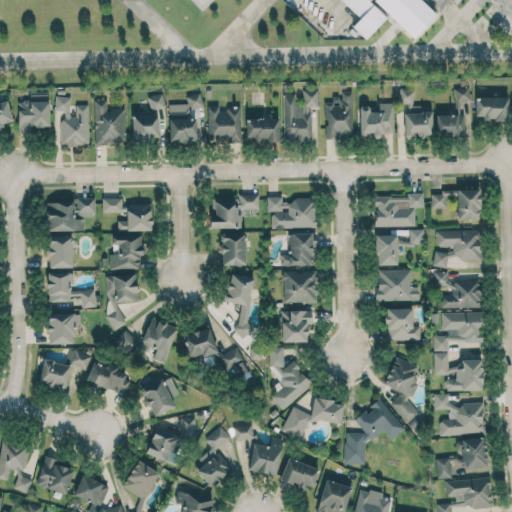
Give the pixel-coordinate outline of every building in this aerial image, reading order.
[(342,0),(360,17),(352,26),(365,38),(388,14),(413,37),(436,13),(421,0),(342,0)] [(465,134),(464,101),(469,100),(469,87),(454,87),(455,108),(436,109),(437,135),(465,134)] [(311,140),(311,106),(318,106),(318,88),(302,89),(303,104),(295,104),(295,93),(283,93),(284,140),(311,140)] [(431,106),(414,107),(413,88),(399,89),(399,103),(404,102),(405,137),(432,136),(431,106)] [(352,91),(340,91),(340,102),(325,103),(326,137),(353,137),(352,91)] [(169,142),(196,141),(195,107),(202,107),(202,93),(186,94),(187,109),(168,110),(169,142)] [(158,135),(158,107),(164,107),(164,94),(149,94),(149,110),(132,110),(132,142),(151,142),(151,135),(158,135)] [(89,104),(75,104),(75,116),(70,115),(70,96),(55,95),(55,110),(61,110),(61,144),(88,145),(89,104)] [(508,96),(476,96),(476,118),(508,119),(508,96)] [(94,99),(95,144),(125,143),(124,107),(107,108),(107,99),(94,99)] [(0,125),(13,122),(7,100),(0,101),(0,125)] [(49,100),(18,101),(18,131),(31,131),(31,126),(50,126),(49,100)] [(394,133),(393,103),(359,104),(359,137),(381,137),(381,133),(394,133)] [(241,138),(240,107),(219,107),(219,104),(207,105),(208,139),(241,138)] [(279,141),(278,117),(246,118),(246,142),(279,141)] [(457,219),(479,219),(479,190),(431,190),(431,208),(446,208),(446,196),(457,196),(457,219)] [(415,225),(414,206),(423,206),(422,192),(408,192),(408,195),(374,196),(374,226),(415,225)] [(259,208),(258,193),(238,193),(239,208),(259,208)] [(271,227),(314,226),(314,198),(282,198),(282,195),(267,196),(267,211),(271,211),(271,227)] [(94,197),(76,197),(76,201),(47,202),(47,230),(84,229),(84,216),(95,216),(94,197)] [(151,229),(151,203),(122,203),(122,197),(102,197),(102,211),(126,211),(127,220),(117,220),(117,229),(151,229)] [(238,197),(210,198),(211,227),(239,227),(238,197)] [(423,228),(409,228),(410,243),(423,243),(423,228)] [(436,229),(436,248),(433,248),(433,266),(447,266),(447,259),(480,259),(480,229),(436,229)] [(246,232),(221,232),(220,264),(245,265),(246,232)] [(280,265),(313,264),(312,232),(288,233),(289,253),(279,254),(280,265)] [(142,234),(112,234),(112,253),(109,253),(109,268),(140,268),(140,255),(142,255),(142,234)] [(396,264),(397,234),(376,234),(375,264),(396,264)] [(72,266),(72,235),(47,235),(47,267),(72,266)] [(419,299),(419,286),(411,286),(411,268),(376,269),(377,300),(419,299)] [(283,270),(284,302),(316,301),(315,269),(283,270)] [(440,307),(481,306),(480,278),(448,279),(448,271),(429,272),(429,286),(452,285),(452,294),(440,295),(440,307)] [(95,288),(69,289),(69,272),(47,272),(47,300),(81,300),(81,306),(95,306),(95,288)] [(109,326),(121,326),(119,300),(137,299),(135,273),(105,275),(109,326)] [(254,276),(229,273),(225,301),(240,303),(236,333),(246,335),(254,276)] [(420,325),(413,325),(412,307),(386,308),(386,339),(420,339),(420,325)] [(281,341),(306,341),(306,321),(312,321),(312,310),(281,309),(281,341)] [(74,343),(73,324),(80,324),(80,310),(48,311),(48,343),(74,343)] [(481,311),(441,311),(441,333),(433,333),(433,350),(448,350),(448,340),(481,340),(481,311)] [(162,362),(178,329),(152,316),(141,340),(156,348),(152,357),(162,362)] [(201,356),(216,353),(211,327),(184,333),(189,356),(201,353),(201,356)] [(282,408),(312,384),(292,359),(284,367),(283,346),(269,346),(270,367),(284,384),(271,395),(282,408)] [(65,362),(85,370),(90,355),(71,347),(65,362)] [(227,367),(243,359),(237,347),(221,354),(227,367)] [(482,389),(482,359),(458,359),(458,366),(448,366),(448,351),(433,351),(434,375),(445,374),(445,390),(482,389)] [(418,365),(395,355),(383,383),(399,391),(397,396),(390,402),(406,422),(418,412),(406,398),(412,393),(418,378),(414,373),(418,365)] [(38,383),(65,388),(70,364),(42,359),(38,383)] [(86,381),(125,392),(129,380),(124,378),(126,370),(92,360),(86,381)] [(175,407),(171,396),(178,393),(171,375),(140,387),(151,416),(175,407)] [(439,433),(484,433),(484,402),(449,402),(449,392),(434,392),(434,408),(448,408),(448,418),(439,418),(439,433)] [(340,423),(343,403),(337,403),(330,399),(314,396),(311,413),(308,413),(293,405),(281,429),(299,439),(310,418),(340,423)] [(344,463),(364,463),(365,438),(371,439),(383,429),(390,439),(404,428),(380,396),(370,403),(370,410),(364,410),(354,418),(364,432),(345,431),(344,463)] [(195,416),(180,416),(181,435),(195,434),(195,416)] [(233,426),(235,439),(253,437),(252,423),(233,426)] [(145,453),(166,460),(176,434),(155,426),(145,453)] [(204,436),(212,449),(229,439),(222,426),(204,436)] [(269,445),(253,442),(248,469),(275,475),(283,439),(271,436),(269,445)] [(456,438),(457,457),(450,457),(451,471),(457,471),(457,468),(486,467),(485,437),(456,438)] [(0,448),(0,477),(8,479),(9,470),(17,471),(14,488),(29,491),(31,477),(23,476),(28,444),(2,440),(0,448)] [(212,486),(231,466),(216,451),(205,462),(202,459),(193,468),(212,486)] [(310,489),(319,469),(288,456),(280,477),(310,489)] [(44,457),(36,484),(65,493),(74,467),(44,457)] [(450,477),(449,457),(436,457),(437,477),(450,477)] [(99,511),(109,485),(81,474),(73,495),(91,501),(86,511),(99,511)] [(445,480),(446,500),(437,501),(437,511),(451,511),(451,508),(491,505),(489,476),(445,480)] [(343,511),(351,487),(326,478),(315,511),(317,511),(343,511)] [(387,511),(391,498),(382,495),(383,493),(360,487),(353,511),(387,511)] [(180,511),(209,511),(213,498),(177,490),(174,501),(183,503),(180,511)] [(40,511),(42,505),(25,502),(23,511),(40,511)]
